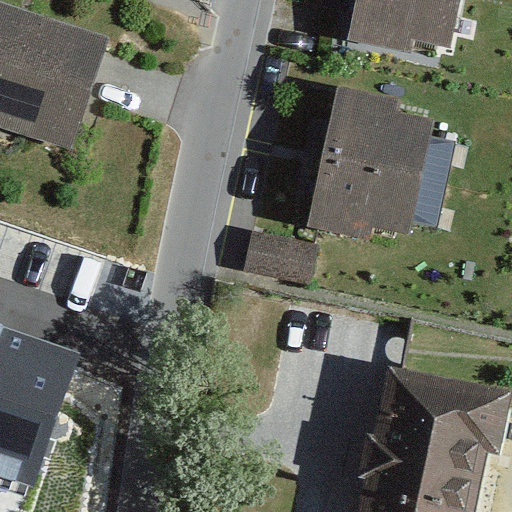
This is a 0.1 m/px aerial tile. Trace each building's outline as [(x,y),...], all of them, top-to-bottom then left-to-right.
[(449,48),(457,0),(359,0),(352,43),(415,54),(417,42),(449,48)] [(0,128),(71,153),(109,45),(0,6),(0,128)] [(420,183),(433,128),(395,119),(398,105),(338,92),(322,161),(420,183)] [(408,236),(420,183),(322,161),(306,230),(365,243),(369,227),(408,236)] [(248,271),(311,282),(317,245),(254,235),(248,271)] [(0,472),(32,483),(74,357),(0,332),(0,472)] [(475,511),(499,395),(390,373),(376,442),(369,441),(361,480),(370,481),(363,511),(475,511)]
